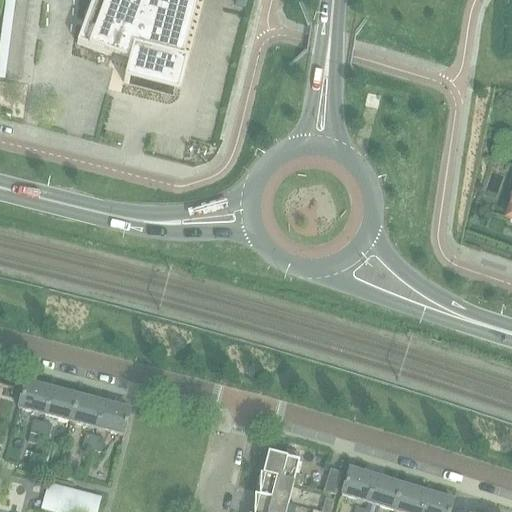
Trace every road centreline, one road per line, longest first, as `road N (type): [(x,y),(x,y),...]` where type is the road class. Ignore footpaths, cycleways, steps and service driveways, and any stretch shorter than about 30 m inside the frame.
road 1 (residential): [(245,402),(511,480)]
road 2 (residential): [(0,338),(245,402)]
road 3 (primary): [(314,268),(511,339)]
road 4 (primary): [(511,325),(432,294),(390,260),(370,227)]
road 5 (residential): [(171,185),(0,144)]
road 6 (primary): [(133,218),(0,186)]
road 7 (primary): [(252,187),(224,204),(133,218)]
road 8 (primary): [(133,218),(174,230),(254,232)]
